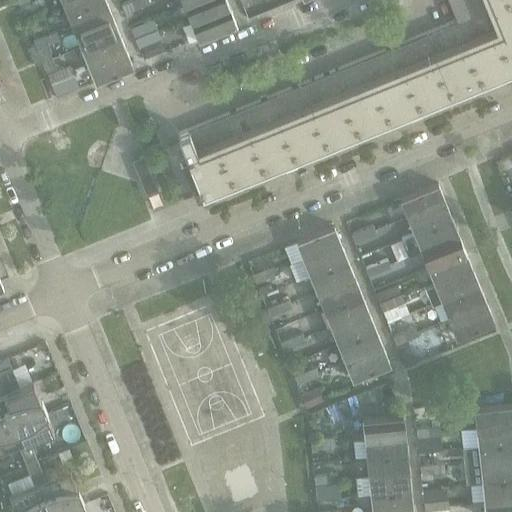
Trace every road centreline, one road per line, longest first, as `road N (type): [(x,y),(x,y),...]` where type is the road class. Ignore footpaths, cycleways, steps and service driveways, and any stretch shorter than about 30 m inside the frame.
road 1 (residential): [(60,296),(511,110)]
road 2 (residential): [(0,140),(352,0)]
road 3 (residential): [(149,511),(60,296)]
road 4 (residential): [(60,296),(0,142)]
